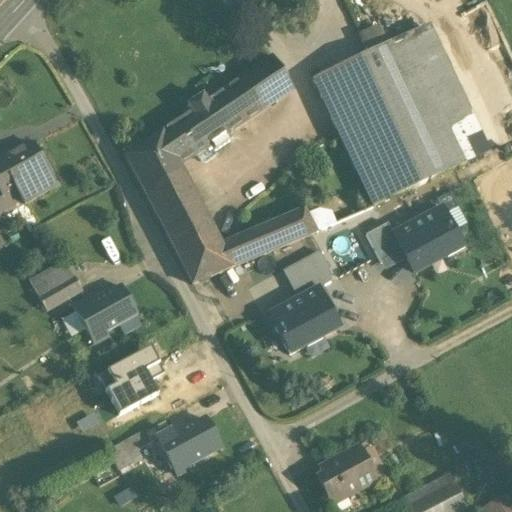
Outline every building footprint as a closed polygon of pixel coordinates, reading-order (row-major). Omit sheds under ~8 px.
[(438,20),(317,80),(379,204),(500,145),(438,20)] [(273,60),(159,132),(177,168),(295,94),(273,60)] [(177,168),(159,132),(121,151),(192,291),(230,272),(216,245),(177,168)] [(55,191),(27,145),(0,160),(0,213),(4,221),(55,191)] [(314,236),(300,206),(216,245),(230,272),(314,236)] [(441,212),(393,238),(413,275),(433,265),(430,260),(444,253),(447,259),(464,250),(455,233),(453,234),(441,212)] [(84,293),(69,264),(31,283),(46,312),(84,293)] [(345,293),(358,293),(357,273),(344,273),(345,293)] [(140,317),(125,288),(79,313),(95,342),(140,317)] [(317,292),(271,317),(269,318),(276,330),(274,331),(289,358),(307,349),(303,343),(317,335),(319,340),(338,330),(317,292)] [(222,450),(209,422),(163,444),(177,472),(222,450)] [(139,449),(148,444),(142,432),(109,449),(121,473),(145,461),(139,449)] [(375,486),(357,447),(311,468),(330,507),(375,486)] [(463,511),(445,478),(391,507),(393,511),(463,511)] [(511,511),(511,500),(510,496),(479,511),(511,511)]
